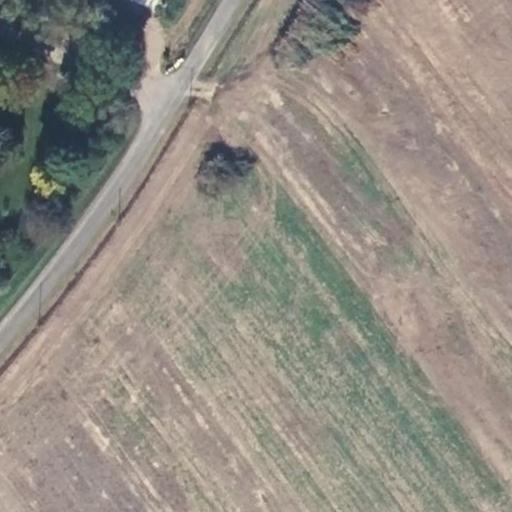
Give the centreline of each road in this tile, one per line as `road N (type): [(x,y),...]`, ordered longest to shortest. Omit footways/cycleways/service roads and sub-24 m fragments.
road 1 (unclassified): [(0,333),(117,186),(231,0)]
road 2 (track): [(0,31),(170,99)]
